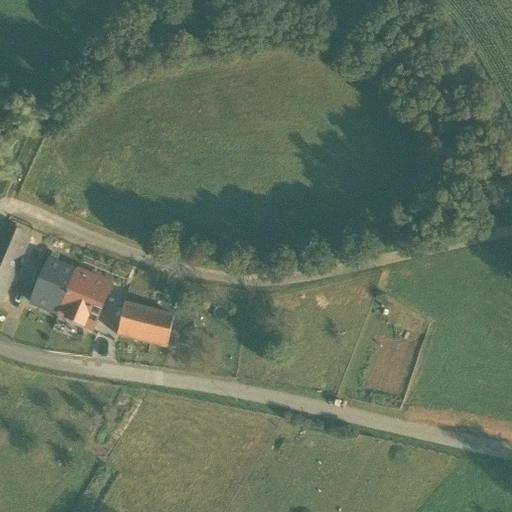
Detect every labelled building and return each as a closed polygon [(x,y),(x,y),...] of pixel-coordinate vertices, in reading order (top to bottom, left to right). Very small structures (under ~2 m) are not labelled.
[(0,138),(0,164),(18,143),(6,132),(0,138)] [(0,243),(0,288),(6,291),(29,240),(6,230),(0,243)] [(31,305),(58,316),(76,273),(50,262),(31,305)] [(110,286),(76,272),(76,273),(58,316),(92,330),(110,286)] [(118,338),(168,351),(176,320),(126,307),(118,338)]
